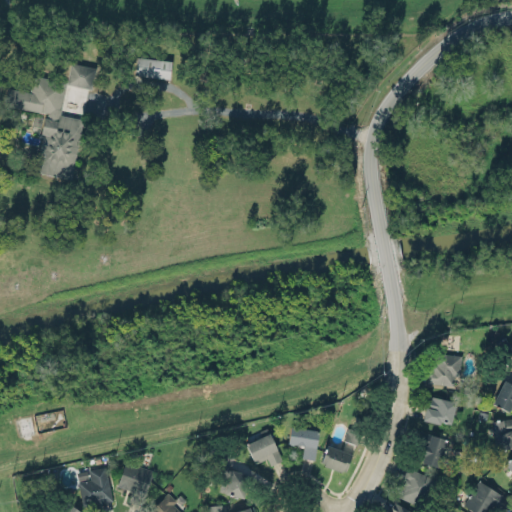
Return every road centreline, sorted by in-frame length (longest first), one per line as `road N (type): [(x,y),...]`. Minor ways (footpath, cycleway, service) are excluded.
road 1 (residential): [(345,511),(385,441),(399,381),(397,319),(370,160),(377,122),(437,50),(475,25),(511,15)]
road 2 (track): [(399,340),(458,293),(511,286)]
